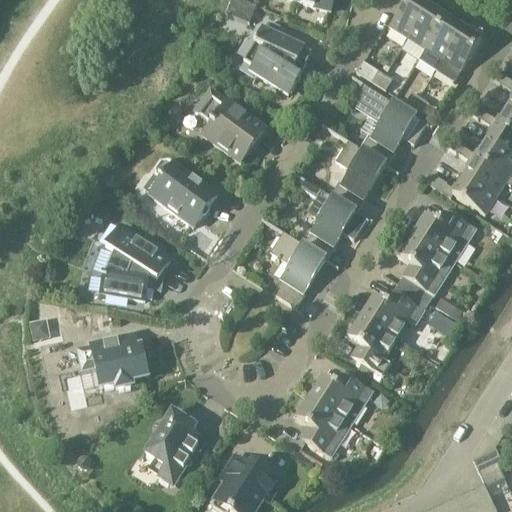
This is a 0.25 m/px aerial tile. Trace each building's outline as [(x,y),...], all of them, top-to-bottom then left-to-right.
[(234,0),(233,0),(227,17),(248,26),(254,9),(234,0)] [(330,15),(333,0),(286,0),(298,5),(313,10),(330,15)] [(408,42),(428,10),(413,0),(409,0),(390,31),(408,42)] [(446,21),(428,10),(408,42),(425,53),(446,21)] [(463,32),(446,21),(425,53),(418,64),(435,74),(442,64),(463,32)] [(463,32),(442,64),(460,76),(481,43),(463,32)] [(311,56),(261,33),(256,43),(255,43),(254,47),(243,64),(266,78),(263,83),(281,94),(284,90),(292,95),(300,81),(299,81),(311,56)] [(377,74),(370,85),(378,90),(385,79),(377,74)] [(490,82),(503,90),(508,82),(495,74),(490,82)] [(392,83),(385,79),(378,90),(385,94),(392,83)] [(511,85),(508,82),(503,90),(511,95),(511,85)] [(429,130),(363,88),(353,104),(372,116),(369,121),(380,129),(372,142),(368,140),(360,153),(387,170),(396,156),(394,155),(402,142),(413,149),(426,130),(428,131),(429,130)] [(256,146),(265,134),(227,106),(227,107),(210,95),(195,116),(211,128),(203,139),(240,167),(250,154),(247,152),(253,143),(256,146)] [(412,96),(405,107),(412,112),(419,101),(412,96)] [(419,101),(412,112),(419,116),(426,105),(419,101)] [(468,116),(481,124),(486,117),(473,109),(468,116)] [(511,114),(507,111),(498,125),(486,117),(481,124),(494,132),(496,128),(511,138),(511,114)] [(511,138),(496,128),(494,132),(485,146),(511,162),(511,138)] [(447,151),(459,159),(464,151),(451,143),(447,151)] [(386,171),(387,170),(360,153),(348,146),(335,166),(350,176),(342,189),(338,187),(330,200),(357,217),(365,204),(364,203),(384,170),(386,171)] [(477,159),(464,151),(459,159),(472,167),(474,163),(511,186),(511,182),(509,180),(511,175),(511,162),(485,146),(477,159)] [(510,190),(511,186),(474,163),(472,167),(463,180),(496,201),(505,187),(510,190)] [(202,218),(199,216),(204,209),(207,212),(217,199),(173,167),(172,168),(167,164),(161,165),(155,173),(156,179),(159,181),(158,182),(165,188),(154,202),(193,231),(202,218)] [(430,177),(424,186),(450,203),(453,199),(485,219),(496,201),(463,180),(455,194),(446,188),(447,187),(430,177)] [(320,223),(303,250),(327,264),(335,251),(334,250),(341,237),(353,245),(366,224),(356,218),(357,217),(330,200),(305,184),(300,192),(317,203),(308,216),(320,223)] [(413,240),(454,267),(475,234),(450,218),(442,230),(424,219),(418,228),(420,229),(413,240)] [(157,285),(170,264),(118,231),(105,252),(113,257),(104,279),(102,279),(101,282),(103,282),(101,297),(144,304),(147,287),(145,286),(148,279),(157,285)] [(326,265),(327,264),(303,250),(283,237),(269,258),(276,262),(274,265),(278,268),(280,265),(289,271),(272,297),(296,313),(305,298),(304,297),(324,264),(326,265)] [(433,300),(454,267),(413,240),(405,252),(403,251),(397,260),(410,268),(402,280),(433,300)] [(361,321),(396,343),(408,324),(415,328),(424,314),(398,299),(391,311),(372,300),(366,309),(368,310),(361,321)] [(443,303),(438,310),(452,319),(456,311),(443,303)] [(449,324),(438,317),(433,325),(444,331),(449,324)] [(383,363),(396,343),(361,321),(354,333),(352,332),(346,341),(364,353),(356,365),(382,381),(390,368),(383,363)] [(141,350),(138,351),(135,337),(90,347),(90,351),(86,352),(83,354),(81,358),(81,362),(83,366),(86,369),(90,370),(94,369),(99,391),(115,388),(116,392),(132,389),(131,384),(148,380),(141,350)] [(309,402),(351,429),(372,396),(347,380),(339,392),(321,380),(315,390),(317,391),(309,402)] [(330,462),(351,429),(309,402),(302,414),(300,413),(294,422),(312,434),(305,446),(330,462)] [(172,415),(145,457),(164,469),(157,479),(170,487),(175,486),(189,464),(192,465),(205,444),(192,435),(196,430),(172,415)] [(473,465),(479,477),(498,468),(502,466),(496,454),(473,465)] [(250,470),(235,460),(220,484),(225,487),(213,506),(213,511),(212,511),(255,511),(262,502),(267,505),(281,484),(253,467),(250,470)] [(79,464),(78,468),(80,473),(85,474),(89,472),(91,468),(89,463),(84,461),(79,464)] [(504,482),(498,468),(479,477),(484,488),(485,491),(504,482)] [(494,511),(485,491),(484,488),(433,511),(494,511)]
